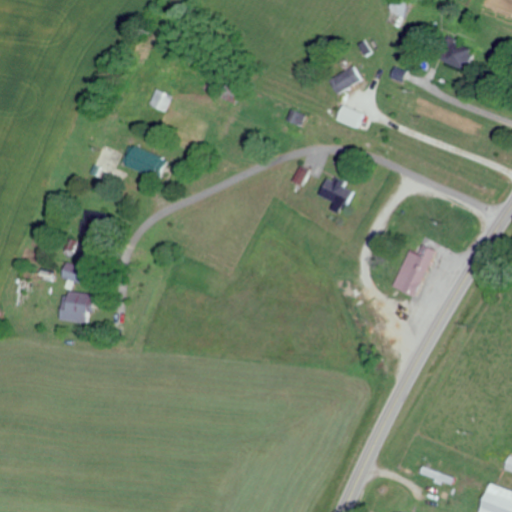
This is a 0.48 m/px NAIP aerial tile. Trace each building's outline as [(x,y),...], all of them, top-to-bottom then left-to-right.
[(438,59),(465,69),(472,50),(445,40),(438,59)] [(327,78),(335,93),(361,79),(353,64),(327,78)] [(159,103),(170,107),(175,91),(164,88),(159,103)] [(364,113),(340,104),(334,118),(358,128),(364,113)] [(172,178),(177,166),(171,164),(174,156),(146,145),(138,166),(172,178)] [(301,185),(309,168),(300,164),(292,181),(301,185)] [(332,208),(342,212),(351,189),(343,186),(345,182),(327,175),(319,194),(335,201),(332,208)] [(110,244),(88,238),(83,258),(105,264),(110,244)] [(410,249),(393,286),(414,296),(435,250),(426,246),(422,254),(410,249)] [(71,276),(90,283),(95,267),(76,261),(71,276)] [(105,294),(73,289),(68,318),(100,323),(105,294)] [(456,474),(423,468),(421,473),(436,476),(435,480),(454,484),(456,474)] [(511,511),(511,489),(489,482),(478,511),(511,511)]
